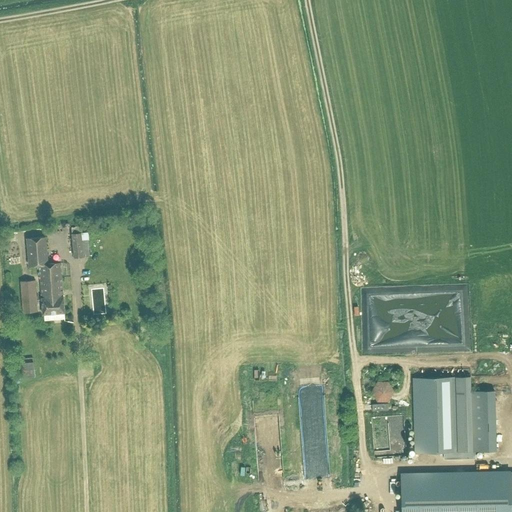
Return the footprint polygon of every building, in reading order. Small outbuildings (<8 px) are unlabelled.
[(74,257),(83,256),(81,232),(72,233),(74,257)] [(42,314),(64,312),(63,296),(62,296),(61,290),(62,290),(60,262),(47,263),(45,236),(27,238),(29,266),(39,265),(41,298),(42,314)] [(23,312),(37,311),(35,280),(20,281),(23,312)] [(17,362),(19,377),(34,376),(33,361),(17,362)] [(496,450),(494,400),(508,400),(508,390),(469,391),(469,376),(455,376),(412,378),(414,452),(471,451),(496,450)] [(388,401),(394,390),(389,382),(378,380),(371,391),(376,400),(388,401)] [(510,471),(401,474),(401,511),(511,511),(511,498),(510,498),(510,471)]
